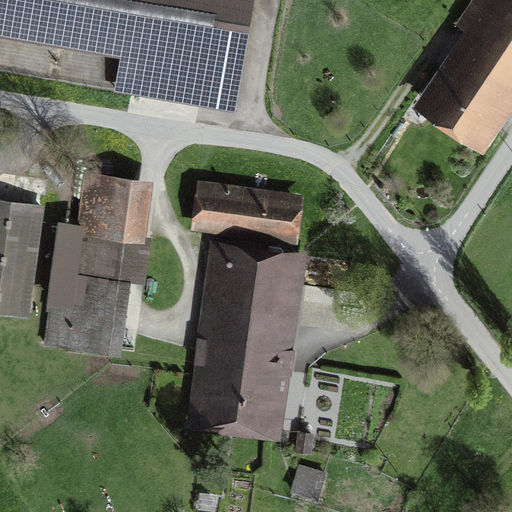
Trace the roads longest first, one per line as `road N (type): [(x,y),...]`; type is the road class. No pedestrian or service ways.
road 1 (unclassified): [(422,272),(341,171),(305,150),(0,98)]
road 2 (unclassified): [(511,146),(422,272)]
road 3 (unclassified): [(422,272),(511,384)]
